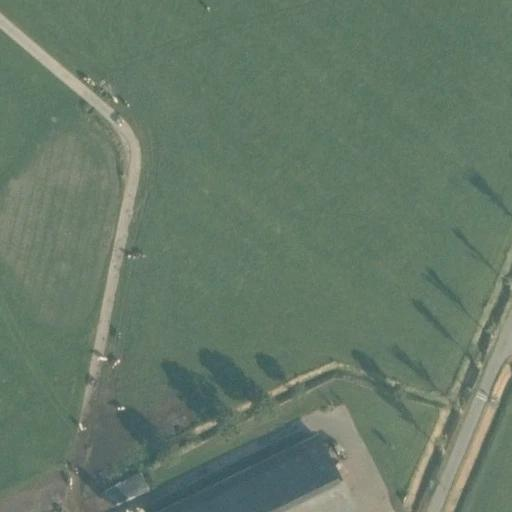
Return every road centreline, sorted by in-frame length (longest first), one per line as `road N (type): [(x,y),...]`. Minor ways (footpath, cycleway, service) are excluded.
road 1 (track): [(80,511),(72,493),(133,169),(131,142),(0,23)]
road 2 (tertiary): [(428,511),(511,322)]
